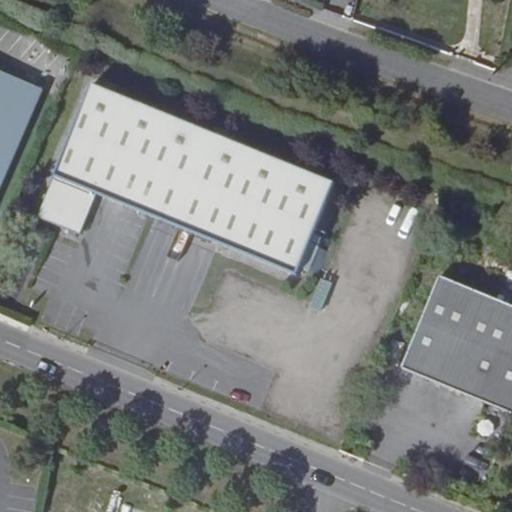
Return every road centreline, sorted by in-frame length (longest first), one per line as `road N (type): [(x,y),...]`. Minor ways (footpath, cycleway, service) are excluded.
road 1 (unclassified): [(336,486),(0,346)]
road 2 (tertiary): [(511,118),(203,0)]
